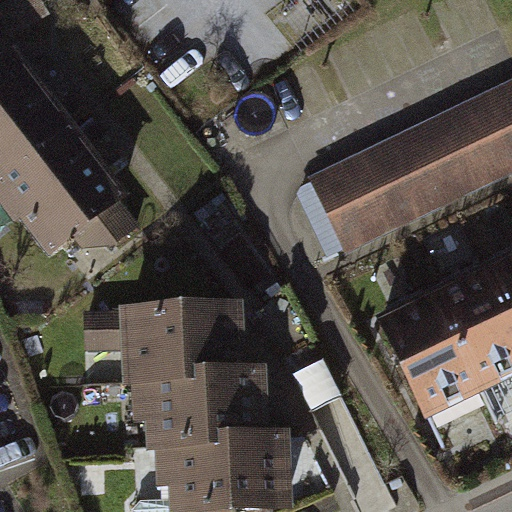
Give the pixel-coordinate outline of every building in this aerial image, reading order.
[(58,11),(49,0),(23,0),(5,14),(22,37),(58,11)] [(0,68),(0,192),(73,137),(12,59),(0,68)] [(511,85),(314,183),(347,251),(511,170),(511,85)] [(119,198),(73,137),(0,192),(0,194),(45,254),(119,198)] [(511,330),(511,256),(483,270),(511,330)] [(511,330),(483,270),(430,295),(477,394),(511,376),(511,330)] [(425,418),(477,394),(430,295),(379,320),(425,418)] [(127,383),(145,382),(233,378),(230,313),(124,317),(127,383)] [(259,377),(233,378),(145,382),(148,447),(168,446),(262,442),(259,377)] [(282,441),(262,442),(168,446),(171,511),(242,511),(285,510),(282,441)]
